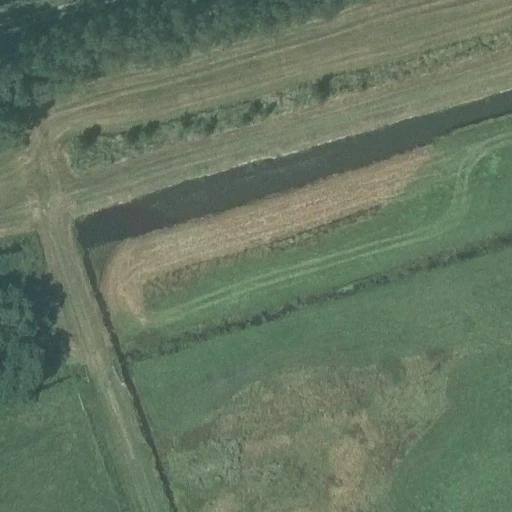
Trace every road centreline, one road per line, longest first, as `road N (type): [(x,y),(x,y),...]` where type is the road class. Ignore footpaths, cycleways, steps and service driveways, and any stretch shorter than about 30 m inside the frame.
road 1 (track): [(41,201),(511,68)]
road 2 (track): [(148,511),(41,201)]
